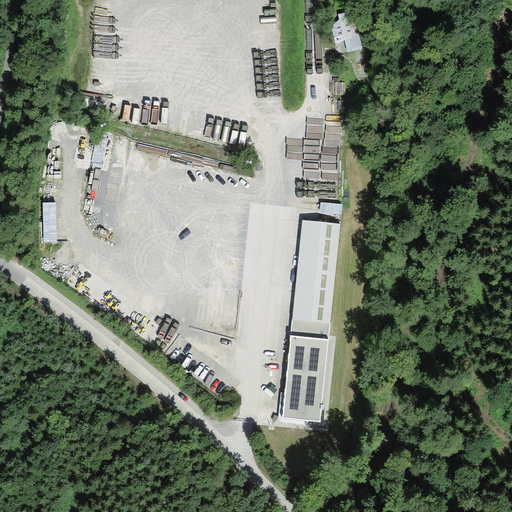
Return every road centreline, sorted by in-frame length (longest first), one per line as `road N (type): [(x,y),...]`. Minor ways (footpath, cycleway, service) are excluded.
road 1 (unknown): [(227,449),(243,412),(284,161),(302,110),(326,76)]
road 2 (unclassified): [(289,511),(196,420),(0,264)]
